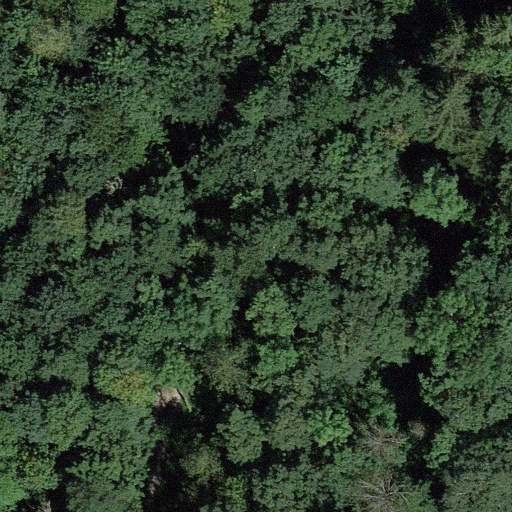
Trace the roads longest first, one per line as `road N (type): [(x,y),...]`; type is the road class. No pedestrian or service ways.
road 1 (track): [(141,0),(189,187),(197,276),(136,511)]
road 2 (track): [(313,0),(189,187)]
